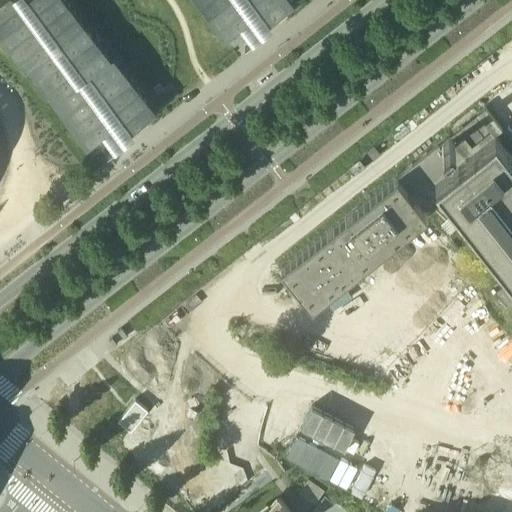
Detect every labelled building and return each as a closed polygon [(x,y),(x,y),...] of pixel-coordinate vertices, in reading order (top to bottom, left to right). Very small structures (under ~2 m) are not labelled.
[(28,63),(87,143),(103,131),(106,135),(114,146),(124,139),(118,130),(119,130),(127,123),(131,128),(142,119),(156,108),(145,94),(113,52),(110,54),(68,0),(0,0),(0,30),(26,65),(28,63)] [(256,22),(265,16),(268,20),(279,11),(293,0),(198,0),(224,36),(241,23),(244,28),(252,38),(261,31),(255,23),(256,22)] [(438,205),(448,197),(511,278),(511,154),(495,132),(501,127),(484,106),(407,166),(438,205)] [(438,205),(407,166),(281,266),(311,305),(438,205)] [(511,289),(508,285),(499,293),(511,309),(511,289)] [(464,407),(493,385),(481,369),(451,391),(464,407)] [(452,377),(445,375),(436,399),(444,402),(452,377)] [(147,409),(135,399),(119,419),(131,429),(147,409)] [(308,478),(300,490),(315,501),(324,489),(308,478)] [(511,511),(511,498),(477,492),(474,491),(472,491),(470,492),(468,492),(466,493),(465,495),(463,497),(462,499),(461,501),(461,503),(461,505),(461,507),(462,510),(463,511),(511,511)] [(291,511),(282,499),(269,508),(260,511),(291,511)]
